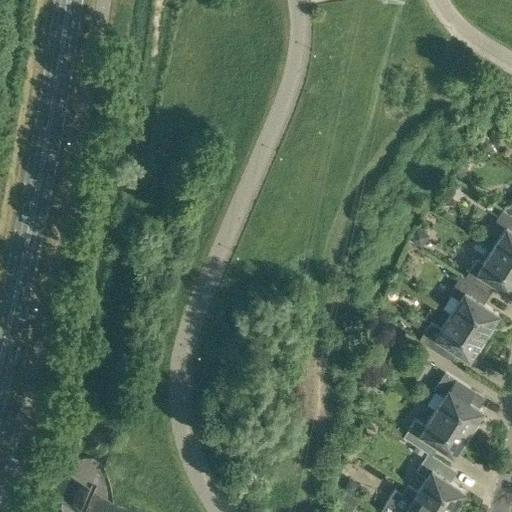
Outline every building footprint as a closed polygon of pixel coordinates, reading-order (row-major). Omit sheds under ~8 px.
[(478,144),(481,147),(487,152),(492,147),(491,140),(490,140),(485,136),(478,144)] [(506,225),(491,248),(511,261),(511,215),(502,209),(495,219),(506,225)] [(417,225),(408,238),(421,247),(430,233),(417,225)] [(460,273),(460,274),(489,292),(496,282),(511,292),(511,289),(511,261),(491,248),(482,262),(476,258),(465,276),(460,273)] [(459,298),(450,313),(483,334),(498,312),(483,302),(489,292),(460,274),(449,292),(459,298)] [(430,321),(419,339),(444,355),(450,345),(469,357),(483,334),(450,313),(440,327),(430,321)] [(443,395),(434,410),(468,431),(482,408),(464,396),(470,386),(445,370),(433,388),(443,395)] [(415,417),(403,435),(416,444),(423,449),(427,451),(456,470),(456,469),(433,453),(438,444),(453,453),(468,431),(434,410),(425,424),(415,417)] [(423,449),(416,444),(413,448),(420,453),(423,449)] [(451,480),(456,470),(427,451),(416,470),(426,476),(417,489),(417,490),(450,511),(465,489),(451,480)] [(353,494),(360,483),(349,478),(343,488),(353,494)] [(393,505),(388,511),(450,511),(417,490),(417,489),(407,483),(402,492),(395,487),(386,501),(393,505)] [(344,492),(337,503),(350,511),(357,501),(344,492)]
